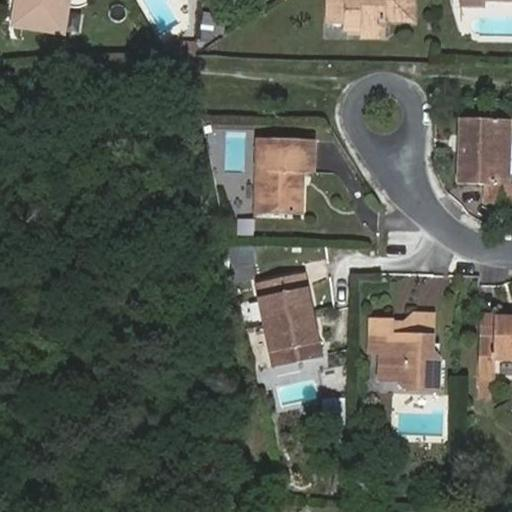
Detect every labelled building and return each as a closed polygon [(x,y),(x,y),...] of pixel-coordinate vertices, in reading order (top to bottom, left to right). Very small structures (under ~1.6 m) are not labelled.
[(18,0),(14,25),(64,34),(69,0),(18,0)] [(385,31),(386,24),(386,19),(412,20),(412,0),(328,0),(328,24),(361,24),(361,30),(385,31)] [(224,30),(227,7),(206,5),(203,30),(221,32),(224,30)] [(175,57),(196,56),(198,43),(175,44),(175,57)] [(511,185),(511,169),(511,119),(460,117),(458,184),(485,185),(485,203),(511,203),(511,185)] [(315,173),(316,140),(258,139),(257,214),(303,215),(304,173),(315,173)] [(228,280),(250,281),(251,247),(228,247),(228,280)] [(274,367),(324,357),(306,272),(256,283),(274,367)] [(441,359),(433,351),(434,316),(415,315),(410,319),(410,337),(392,336),(392,322),(372,321),(371,352),(383,352),(382,379),(399,380),(407,388),(427,388),(428,366),(440,366),(441,359)] [(511,316),(496,316),(496,335),(480,334),(479,398),(495,399),(496,359),(511,359),(511,316)] [(345,399),(325,398),(324,424),(344,424),(345,399)] [(370,463),(355,463),(355,481),(370,481),(370,463)]
